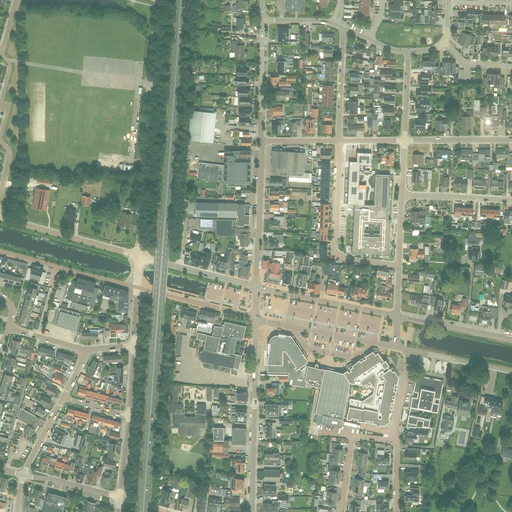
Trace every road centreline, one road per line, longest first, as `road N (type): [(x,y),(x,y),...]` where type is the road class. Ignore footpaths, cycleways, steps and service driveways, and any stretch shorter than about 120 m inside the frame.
road 1 (primary): [(143,511),(180,0)]
road 2 (tertiary): [(138,256),(163,0)]
road 3 (tertiary): [(250,511),(255,318)]
road 4 (residential): [(398,265),(344,259),(335,250),(339,140)]
road 5 (residential): [(256,286),(262,140)]
road 6 (residential): [(395,347),(255,318)]
road 7 (tertiary): [(396,315),(256,286)]
road 8 (residential): [(138,256),(0,219)]
road 9 (tertiary): [(256,286),(138,256)]
road 10 (residential): [(262,140),(263,19)]
